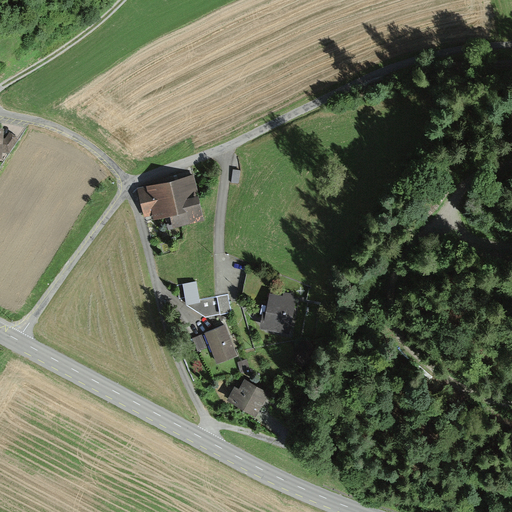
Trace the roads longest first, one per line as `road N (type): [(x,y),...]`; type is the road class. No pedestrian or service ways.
road 1 (track): [(511,44),(403,61),(129,183),(16,339)]
road 2 (residential): [(0,111),(98,148),(129,183),(167,332),(217,445)]
road 3 (track): [(511,160),(477,173),(402,255),(390,289),(393,330),(418,361),(438,378),(511,404)]
road 4 (tertiary): [(0,330),(217,445)]
road 5 (tertiary): [(217,445),(363,511)]
road 6 (track): [(363,80),(511,63)]
road 7 (track): [(0,87),(91,28),(118,0)]
